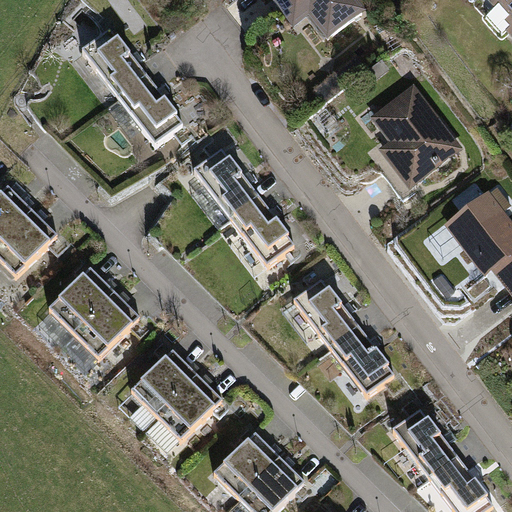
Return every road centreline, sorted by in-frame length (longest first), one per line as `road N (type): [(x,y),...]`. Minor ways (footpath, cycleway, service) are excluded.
road 1 (residential): [(387,511),(8,140)]
road 2 (residential): [(205,63),(511,465)]
